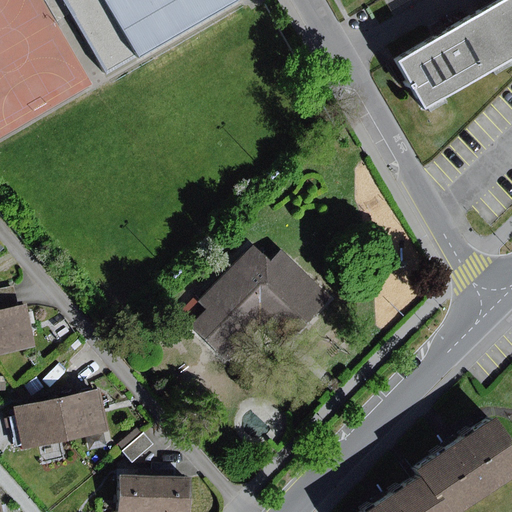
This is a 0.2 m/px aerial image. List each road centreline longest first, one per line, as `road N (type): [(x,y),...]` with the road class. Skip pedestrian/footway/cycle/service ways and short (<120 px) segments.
road 1 (residential): [(494,305),(463,270),(307,0)]
road 2 (residential): [(291,511),(494,305)]
